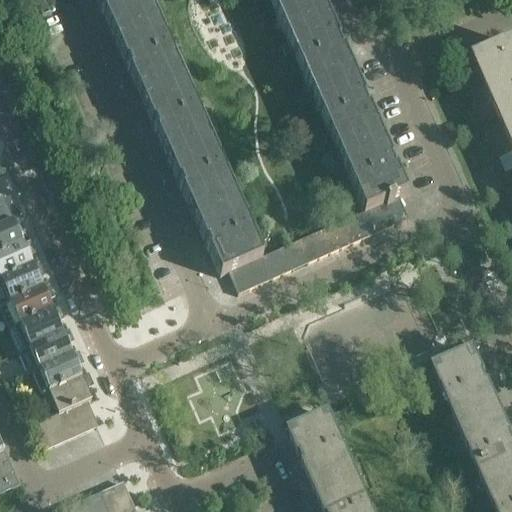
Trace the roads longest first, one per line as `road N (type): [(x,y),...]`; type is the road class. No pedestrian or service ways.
road 1 (residential): [(209,329),(63,0)]
road 2 (residential): [(112,370),(1,120)]
road 3 (residential): [(209,329),(445,226)]
road 4 (residential): [(445,226),(450,186),(399,65)]
road 5 (residential): [(511,379),(445,226)]
road 6 (residential): [(293,511),(271,460),(170,502)]
road 7 (residential): [(511,22),(399,65)]
